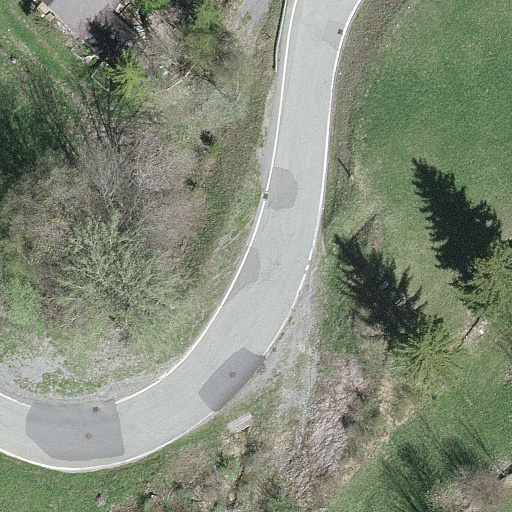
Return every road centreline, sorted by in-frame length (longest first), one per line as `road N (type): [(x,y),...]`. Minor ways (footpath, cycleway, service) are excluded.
road 1 (unclassified): [(0,419),(85,433),(129,427),(181,402),(223,358),(278,261),(329,0)]
road 2 (track): [(253,0),(206,78),(162,109),(119,106),(82,92),(14,17)]
